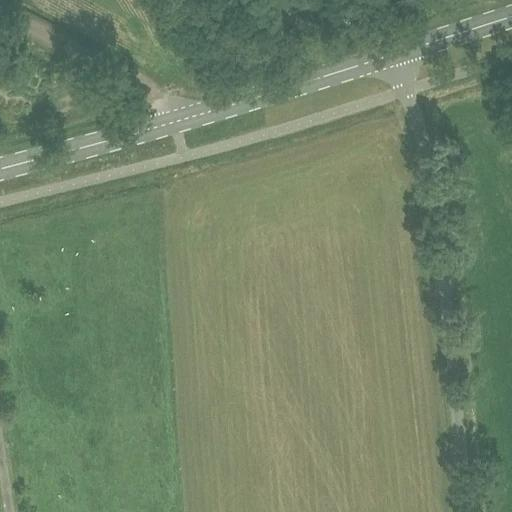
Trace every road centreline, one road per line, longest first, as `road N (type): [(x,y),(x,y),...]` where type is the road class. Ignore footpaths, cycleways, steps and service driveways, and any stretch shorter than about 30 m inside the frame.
road 1 (unclassified): [(466,511),(438,192),(400,52)]
road 2 (secondary): [(0,169),(400,52)]
road 3 (track): [(175,121),(167,103),(0,15)]
